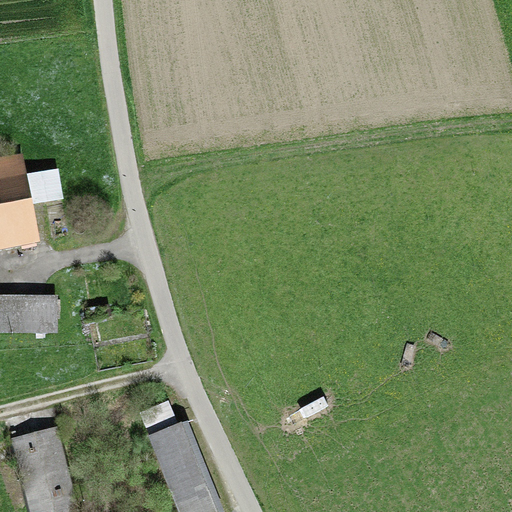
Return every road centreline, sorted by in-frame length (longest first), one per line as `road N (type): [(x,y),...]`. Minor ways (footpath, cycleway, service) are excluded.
road 1 (unclassified): [(252,511),(183,366),(146,246),(103,0)]
road 2 (track): [(129,178),(511,124)]
road 3 (track): [(183,366),(0,411)]
